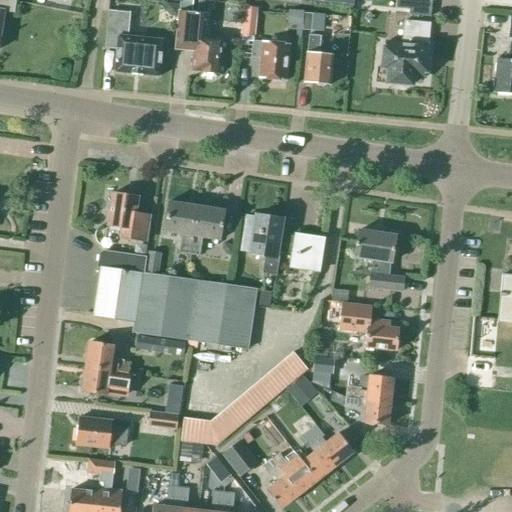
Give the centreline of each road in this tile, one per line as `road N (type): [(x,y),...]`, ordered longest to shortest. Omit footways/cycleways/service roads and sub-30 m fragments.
road 1 (residential): [(25,511),(72,109)]
road 2 (tertiary): [(457,172),(72,109)]
road 3 (residential): [(430,443),(457,172)]
road 4 (unclassified): [(457,172),(471,0)]
